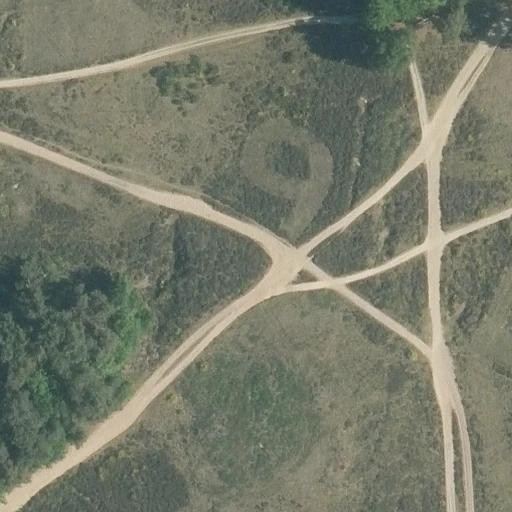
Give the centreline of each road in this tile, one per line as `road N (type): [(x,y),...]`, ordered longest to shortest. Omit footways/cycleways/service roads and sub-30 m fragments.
road 1 (track): [(434,243),(438,361),(459,511)]
road 2 (track): [(511,21),(483,56),(433,153)]
